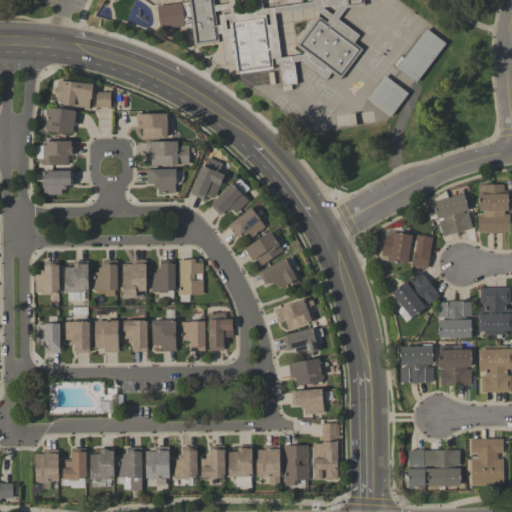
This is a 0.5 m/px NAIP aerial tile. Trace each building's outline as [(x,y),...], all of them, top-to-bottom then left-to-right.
[(212,0),(219,43),(194,46),(191,25),(160,29),(157,7),(188,2),(187,0),(212,0)] [(364,0),(365,6),(345,9),(345,5),(323,8),(322,0),(364,0)] [(273,70),(235,74),(233,57),(231,58),(228,39),(231,39),(228,20),(266,15),(268,33),(271,32),(273,51),(271,52),(273,70)] [(362,49),(340,79),(325,68),(323,71),(308,60),(310,57),(295,46),(317,16),(332,27),(334,25),(349,36),(348,38),(362,49)] [(396,69),(426,29),(445,44),(415,84),(396,69)] [(297,84),(281,86),(278,65),(294,63),(297,84)] [(390,118),(366,100),(384,76),(408,94),(390,118)] [(93,85),(92,100),(90,99),(89,109),(64,106),(65,97),(66,97),(66,94),(57,93),(58,81),(93,85)] [(111,93),(111,108),(96,108),(96,93),(111,93)] [(46,132),(46,129),(45,128),(46,125),(47,124),(49,108),(80,111),(78,126),(74,125),(73,134),(46,132)] [(167,114),(167,138),(142,138),(142,129),(136,129),(136,114),(167,114)] [(74,142),(74,156),(68,156),(69,166),(46,166),(41,166),(41,160),(43,160),(43,159),(36,159),(36,146),(43,146),(43,142),(74,142)] [(189,165),(178,165),(178,166),(151,166),(150,156),(146,156),(146,142),(178,142),(178,146),(189,146),(189,165)] [(190,194),(202,166),(204,166),(208,158),(222,164),(218,173),(225,175),(224,178),(228,179),(225,185),(222,183),(215,199),(210,197),(209,199),(205,197),(203,200),(190,194)] [(154,184),(147,184),(147,170),(151,170),(177,169),(177,184),(175,184),(175,194),(159,194),(158,189),(154,189),(154,184)] [(75,171),(75,186),(66,186),(66,190),(62,190),(62,195),(44,195),(44,188),(42,188),(42,180),(44,180),(44,171),(75,171)] [(249,201),(236,214),(232,210),(229,213),(226,210),(223,214),(223,213),(220,216),(210,206),(232,184),(238,190),(239,189),(245,195),(244,196),(249,201)] [(483,185),(503,185),(503,194),(508,194),(508,211),(504,211),(504,215),(509,215),(509,232),(502,233),(487,234),(487,233),(478,233),(478,215),(483,215),(483,212),(479,212),(479,195),(483,194),(483,185)] [(464,194),(468,211),(464,212),(464,214),(468,213),(472,229),(443,237),(438,220),(433,203),(464,194)] [(242,234),(237,238),(228,226),(251,208),(260,220),(259,220),(265,227),(252,238),(248,234),(245,237),(242,234)] [(244,250),(270,232),(279,245),(280,245),(282,248),(282,249),(283,251),(260,267),(255,259),(252,261),(244,250)] [(432,238),(428,269),(411,266),(412,261),(408,261),(408,264),(381,260),(385,235),(394,237),(395,233),(413,236),(412,240),(414,240),(415,235),(432,238)] [(203,295),(179,295),(179,260),(190,260),(190,259),(195,259),(195,264),(203,264),(203,274),(202,274),(202,281),(203,281),(203,295)] [(273,282),(269,285),(268,284),(265,286),(258,273),(285,259),(290,267),(291,266),(295,273),(294,273),(297,279),(280,288),(278,284),(275,286),(273,282)] [(89,260),(89,293),(65,293),(65,268),(74,268),(74,260),(89,260)] [(123,265),(130,265),(132,265),(132,260),(147,260),(147,292),(137,293),(137,299),(123,299),(123,265)] [(175,260),(176,291),(167,292),(167,293),(159,293),(158,292),(151,292),(151,274),(157,274),(156,269),(161,269),(161,260),(175,260)] [(117,261),(117,266),(118,266),(118,291),(115,291),(115,297),(105,297),(105,291),(93,291),(93,273),(99,273),(99,268),(102,268),(102,261),(117,261)] [(35,275),(40,275),(40,271),(44,271),(44,262),(59,262),(59,266),(59,293),(51,293),(51,294),(42,294),(42,293),(35,293),(35,275)] [(421,272),(439,296),(427,306),(424,303),(423,304),(426,308),(412,319),(406,311),(401,315),(397,310),(402,307),(392,294),(406,283),(407,283),(421,272)] [(509,288),(510,305),(506,305),(506,309),(511,309),(511,331),(507,332),(507,335),(484,335),(484,332),(478,332),(478,310),(485,310),(485,305),(480,305),(480,289),(509,288)] [(288,331),(285,322),(279,324),(274,310),(304,299),(305,302),(312,299),(314,306),(307,308),(312,322),(288,331)] [(439,339),(439,321),(443,321),(443,318),(438,318),(438,303),(447,303),(447,302),(461,302),(461,303),(471,302),(471,317),(466,317),(467,321),(471,321),(471,338),(439,339)] [(233,338),(228,338),(228,342),(224,342),(224,347),(223,347),(224,351),(209,351),(208,314),(225,313),(226,320),(233,320),(233,338)] [(95,349),(94,322),(97,322),(98,320),(101,320),(102,322),(118,322),(119,353),(104,353),(104,349),(95,349)] [(123,339),(123,321),(130,321),(130,320),(139,320),(139,321),(147,321),(147,352),(133,352),(133,343),(129,343),(129,339),(123,339)] [(152,321),(160,321),(160,320),(165,320),(165,321),(176,321),(176,352),(162,352),(162,346),(152,346),(152,321)] [(65,340),(65,322),(72,322),(72,321),(82,321),(82,322),(90,322),(90,354),(75,354),(75,345),(71,345),(71,340),(65,340)] [(205,322),(205,352),(191,352),(191,342),(187,342),(187,341),(181,341),(181,322),(190,322),(205,322)] [(46,354),(46,344),(41,344),(41,341),(36,341),(36,325),(45,325),(45,324),(60,324),(60,353),(46,354)] [(283,337),(313,329),(315,339),(317,338),(318,344),(317,345),(319,352),(297,358),(295,349),(286,351),(283,337)] [(431,345),(431,347),(432,347),(433,365),(428,365),(428,368),(433,368),(433,382),(424,383),(409,384),(409,383),(400,383),(400,368),(405,368),(405,365),(400,366),(400,347),(423,347),(423,345),(431,345)] [(471,386),(440,387),(440,371),(444,371),(444,368),(439,368),(439,351),(440,351),(440,346),(455,346),(455,350),(455,346),(462,346),(463,351),(471,350),(471,368),(467,368),(467,370),(471,370),(471,386)] [(511,350),(511,371),(507,371),(508,377),(511,376),(511,393),(481,393),(481,377),(485,377),(485,372),(479,372),(479,350),(511,350)] [(288,364),(319,359),(322,375),(323,376),(323,379),(322,380),(323,383),(296,387),(295,378),(290,378),(288,364)] [(292,407),(291,392),(322,390),(322,398),(324,398),(325,406),(323,406),(324,414),(305,415),(305,410),(301,410),(300,406),(292,407)] [(338,424),(338,439),(322,439),(322,424),(338,424)] [(503,440),(503,454),(497,454),(498,459),(503,459),(503,485),(471,485),(471,460),(472,460),(472,457),(476,457),(476,454),(471,454),(471,440),(503,440)] [(313,444),(322,444),(322,443),(338,443),(338,462),(337,462),(337,480),(325,480),(325,470),(322,470),(322,480),(314,480),(314,459),(313,459),(313,444)] [(225,478),(218,478),(218,479),(208,480),(208,478),(201,478),(200,459),(205,459),(205,455),(210,455),(210,446),(224,446),(225,478)] [(228,453),(237,453),(237,446),(252,446),(252,478),(251,478),(251,487),(236,487),(236,478),(228,478),(228,453)] [(256,477),(256,450),(265,450),(265,446),(280,446),(280,477),(279,477),(279,485),(269,485),(269,477),(256,477)] [(284,486),(283,446),(308,446),(308,460),(307,460),(307,466),(308,466),(309,481),(305,481),(305,489),(296,489),(296,486),(284,486)] [(169,447),(170,479),(152,479),(152,480),(149,480),(148,479),(146,479),(145,452),(155,452),(155,447),(169,447)] [(197,447),(197,478),(173,478),(173,460),(178,460),(178,456),(182,456),(182,447),(197,447)] [(91,480),(90,455),(100,455),(100,449),(114,448),(115,480),(91,480)] [(142,448),(142,479),(142,491),(130,491),(130,490),(124,490),(124,484),(125,484),(125,478),(118,478),(117,459),(123,459),(123,455),(127,455),(127,448),(142,448)] [(87,449),(87,480),(79,480),(79,481),(70,481),(70,480),(63,480),(63,470),(62,470),(62,460),(72,460),(72,449),(87,449)] [(35,483),(35,454),(44,454),(44,451),(59,450),(59,482),(43,482),(42,484),(38,484),(37,483),(35,483)] [(459,450),(459,466),(455,466),(455,469),(460,469),(461,487),(428,487),(428,472),(425,472),(425,487),(408,488),(408,470),(413,470),(413,467),(408,467),(408,451),(415,451),(415,450),(424,450),(424,451),(459,450)] [(0,499),(0,484),(13,484),(13,499),(0,499)]
